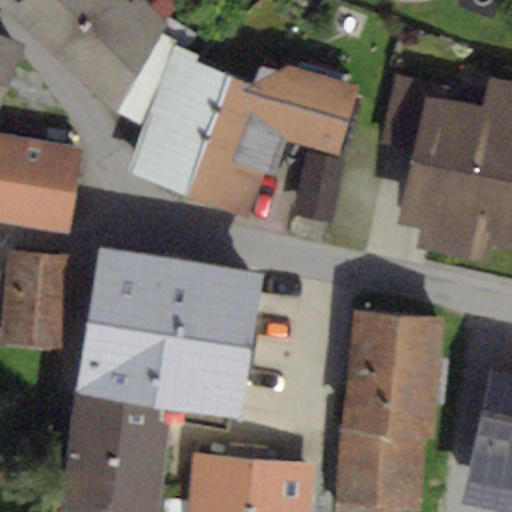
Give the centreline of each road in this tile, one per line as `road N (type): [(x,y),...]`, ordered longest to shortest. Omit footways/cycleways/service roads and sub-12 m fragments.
road 1 (unclassified): [(511,293),(189,232),(145,210)]
road 2 (residential): [(0,12),(75,92),(145,210)]
road 3 (unclassified): [(145,210),(98,236),(0,225)]
